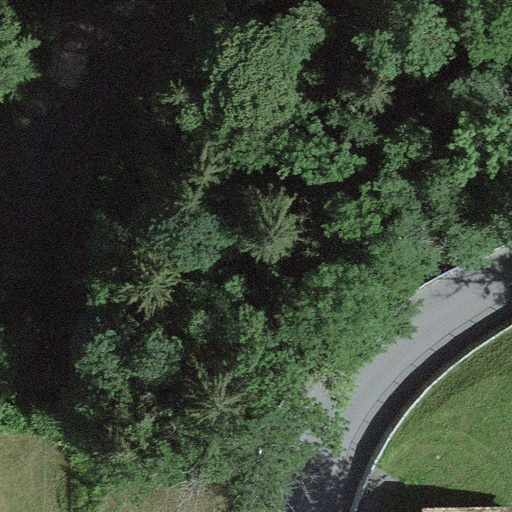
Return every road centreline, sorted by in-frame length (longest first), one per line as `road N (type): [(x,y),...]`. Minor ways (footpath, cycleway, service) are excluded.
road 1 (tertiary): [(511,287),(404,335),(355,384),(313,446),(294,511)]
road 2 (track): [(0,236),(71,106),(148,34),(168,0)]
